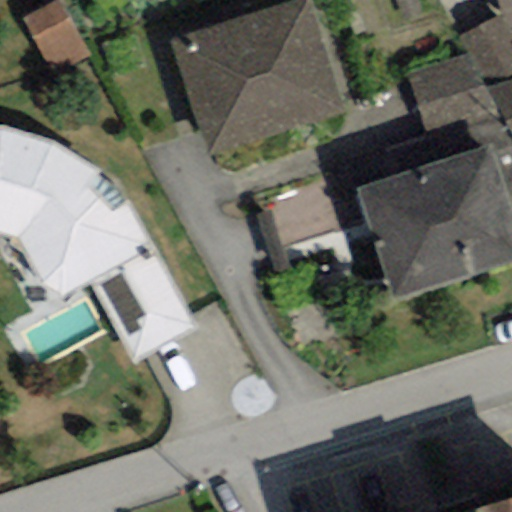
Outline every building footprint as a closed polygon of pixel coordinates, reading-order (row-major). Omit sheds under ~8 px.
[(511,0),(495,0),(502,22),(511,19),(511,0)] [(180,40),(204,136),(328,105),(303,9),(180,40)] [(0,130),(0,235),(12,239),(42,293),(80,272),(124,351),(175,323),(111,207),(86,171),(45,144),(0,130)] [(511,248),(480,149),(352,191),(387,296),(511,254),(511,248)] [(511,511),(511,499),(468,511),(511,511)]
